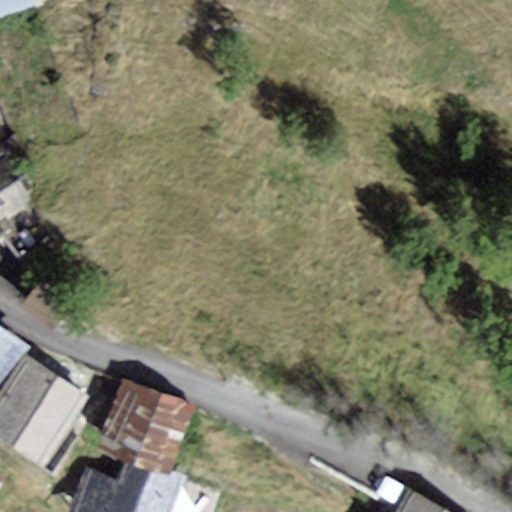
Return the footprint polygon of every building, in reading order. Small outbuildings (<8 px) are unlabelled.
[(0,0),(0,12),(42,0),(0,0)] [(0,155),(0,227),(30,203),(4,170),(0,155)] [(46,277),(29,301),(56,320),(73,297),(46,277)] [(0,383),(23,356),(0,336),(0,383)] [(88,396),(28,356),(0,396),(0,424),(47,456),(88,396)] [(193,413),(118,385),(97,442),(172,470),(193,413)] [(172,511),(182,484),(111,458),(92,511),(172,511)] [(446,511),(412,496),(404,511),(446,511)]
